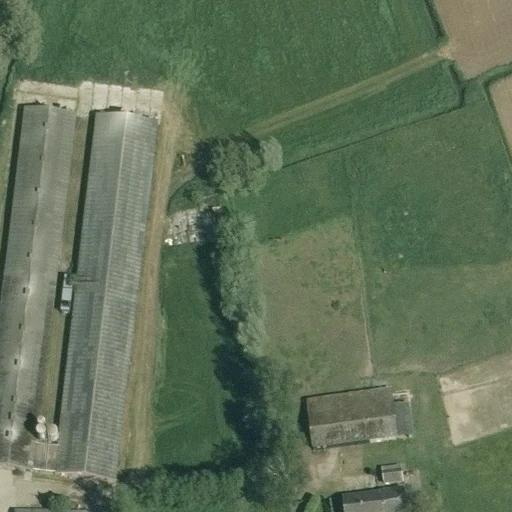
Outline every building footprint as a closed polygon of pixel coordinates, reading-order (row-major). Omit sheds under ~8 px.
[(76,117),(24,111),(0,310),(0,469),(34,474),(76,117)] [(100,111),(93,220),(118,222),(116,250),(129,251),(128,272),(151,274),(161,114),(100,111)] [(398,441),(391,390),(306,402),(311,452),(398,441)] [(381,474),(383,486),(402,484),(401,471),(381,474)] [(404,511),(402,491),(381,494),(381,495),(342,500),(343,511),(404,511)]
